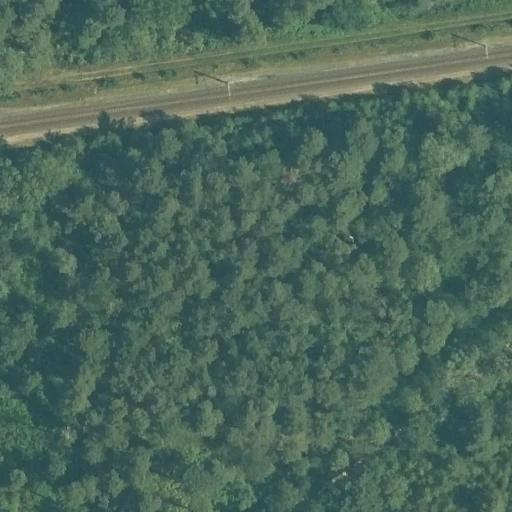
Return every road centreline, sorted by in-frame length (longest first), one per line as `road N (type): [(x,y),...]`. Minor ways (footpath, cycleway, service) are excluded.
road 1 (track): [(72,0),(46,85),(511,20)]
road 2 (track): [(511,350),(304,511)]
